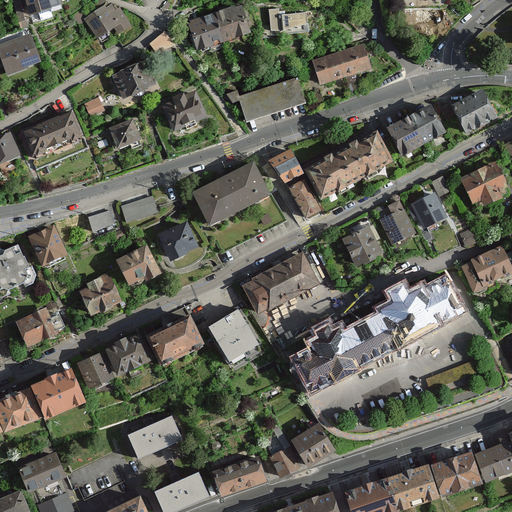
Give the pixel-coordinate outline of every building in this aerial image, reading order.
[(19,0),(11,0),(17,25),(25,23),(19,0)] [(26,0),(32,18),(61,9),(58,0),(26,0)] [(87,20),(98,38),(113,29),(117,35),(131,27),(121,11),(116,13),(111,5),(106,8),(105,5),(85,17),(87,20)] [(199,19),(187,23),(197,51),(249,34),(240,6),(227,10),(199,19)] [(267,6),(258,7),(261,37),(309,31),(307,12),(285,15),(284,10),(279,11),(279,8),(268,9),(267,6)] [(0,45),(0,59),(6,76),(41,64),(30,34),(0,45)] [(371,69),(362,45),(351,48),(327,55),(313,60),(321,84),(371,69)] [(145,63),(113,75),(121,98),(153,87),(145,63)] [(303,104),(296,78),(236,96),(235,91),(226,94),(230,107),(239,105),(240,109),(244,121),(303,104)] [(205,117),(194,89),(159,103),(171,131),(205,117)] [(498,121),(483,90),(451,105),(457,117),(465,136),(498,121)] [(106,112),(100,99),(84,106),(89,119),(106,112)] [(444,136),(428,105),(406,117),(423,147),(444,136)] [(451,105),(442,110),(448,122),(457,117),(451,105)] [(83,140),(72,110),(19,131),(31,160),(83,140)] [(423,147),(406,117),(383,129),(399,159),(423,147)] [(140,142),(131,120),(107,129),(116,151),(140,142)] [(8,133),(0,136),(0,164),(18,158),(8,133)] [(391,163),(375,133),(338,152),(354,182),(391,163)] [(289,147),(270,156),(283,183),(302,174),(289,147)] [(354,182),(338,152),(305,169),(320,199),(354,182)] [(496,162),(458,178),(473,211),(511,195),(496,162)] [(268,198),(250,164),(194,193),(212,227),(268,198)] [(443,177),(424,186),(429,196),(436,192),(448,186),(443,177)] [(303,180),(287,189),(305,222),(322,213),(303,180)] [(429,196),(412,205),(424,229),(448,216),(436,192),(429,196)] [(121,206),(126,224),(158,214),(153,196),(121,206)] [(401,200),(377,212),(393,245),(417,234),(401,200)] [(110,210),(87,219),(93,234),(116,224),(110,210)] [(185,221),(156,235),(169,261),(198,247),(185,221)] [(43,264),(69,253),(56,223),(30,235),(43,264)] [(371,226),(343,238),(356,270),(384,258),(371,226)] [(472,229),(460,234),(467,249),(478,244),(472,229)] [(511,268),(499,243),(468,259),(483,288),(511,273),(511,268)] [(18,244),(0,252),(0,292),(9,293),(25,287),(34,277),(18,244)] [(159,273),(145,245),(113,261),(127,289),(159,273)] [(259,315),(319,283),(302,251),(241,283),(259,315)] [(120,304),(106,274),(77,287),(91,317),(120,304)] [(464,315),(444,274),(408,291),(404,282),(383,292),(388,302),(373,309),(376,315),(341,332),(338,326),(331,330),(327,322),(307,332),(310,337),(301,341),(305,348),(289,356),(306,391),(464,315)] [(55,304),(16,322),(29,351),(69,332),(55,304)] [(223,330),(211,336),(226,364),(235,360),(239,368),(255,359),(252,353),(263,347),(247,317),(240,321),(236,314),(219,323),(223,330)] [(198,348),(186,318),(143,336),(156,366),(198,348)] [(148,362),(137,335),(103,349),(114,376),(148,362)] [(111,378),(100,353),(77,363),(88,388),(111,378)] [(46,414),(83,399),(70,367),(33,383),(46,414)] [(0,395),(0,425),(3,432),(46,414),(33,383),(0,395)] [(169,416),(127,435),(138,461),(180,442),(169,416)] [(334,451),(319,424),(289,441),(304,468),(334,451)] [(511,459),(505,443),(474,455),(485,483),(511,472),(511,459)] [(290,447),(270,457),(280,478),(300,468),(290,447)] [(57,450),(19,465),(29,490),(67,475),(57,450)] [(438,498),(480,485),(469,453),(429,466),(438,498)] [(257,458),(210,474),(218,497),(265,481),(257,458)] [(436,499),(425,465),(382,480),(393,511),(394,511),(396,511),(436,499)] [(199,466),(156,485),(164,511),(171,511),(210,495),(199,466)] [(347,511),(393,511),(382,480),(341,494),(347,511)] [(0,511),(28,511),(19,488),(0,496),(0,511)] [(336,511),(330,493),(275,511),(336,511)] [(74,511),(67,494),(39,506),(41,511),(74,511)] [(147,511),(140,496),(102,511),(147,511)]
